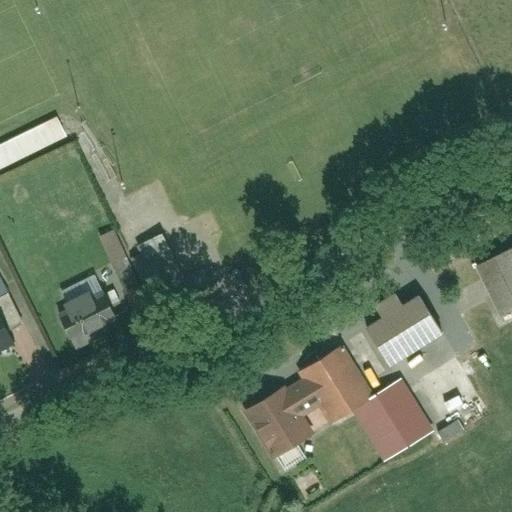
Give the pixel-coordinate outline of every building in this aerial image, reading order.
[(66,118),(0,144),(0,168),(74,138),(66,118)] [(511,300),(511,233),(468,256),(495,309),(511,300)] [(134,249),(138,257),(128,262),(139,284),(149,279),(157,294),(180,283),(157,237),(134,249)] [(384,359),(443,328),(411,267),(352,299),(384,359)] [(102,274),(45,301),(64,341),(121,315),(102,274)] [(374,456),(423,427),(391,374),(364,391),(333,340),(236,399),(269,453),(344,407),(374,456)]
